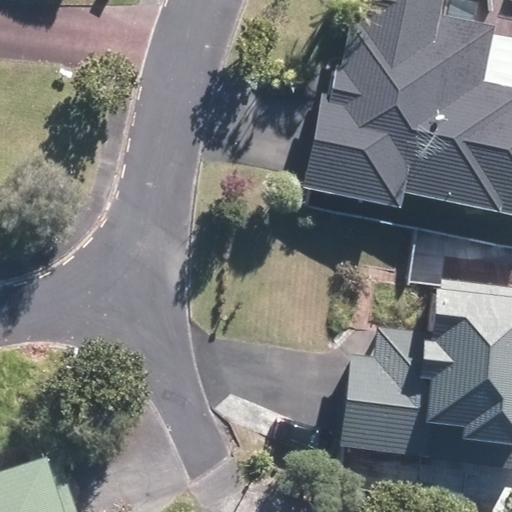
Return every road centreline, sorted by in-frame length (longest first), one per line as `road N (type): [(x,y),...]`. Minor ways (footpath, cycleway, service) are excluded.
road 1 (residential): [(129,280),(206,0)]
road 2 (residential): [(213,464),(129,280)]
road 3 (residential): [(129,280),(0,300)]
